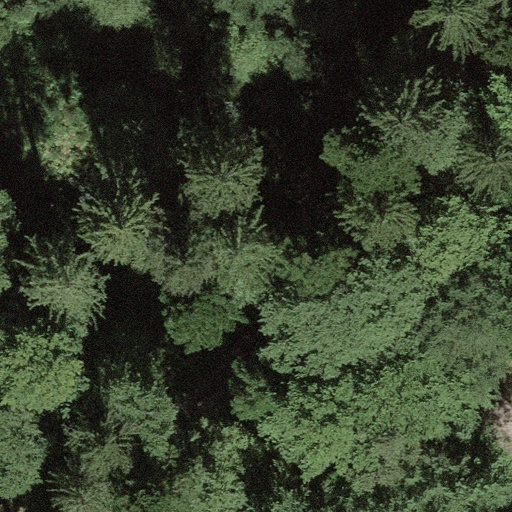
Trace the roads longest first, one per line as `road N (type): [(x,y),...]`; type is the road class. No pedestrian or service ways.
road 1 (track): [(511,183),(462,203),(401,243),(179,416),(76,511)]
road 2 (track): [(179,416),(357,388),(423,392),(511,420)]
road 3 (track): [(401,243),(511,418)]
